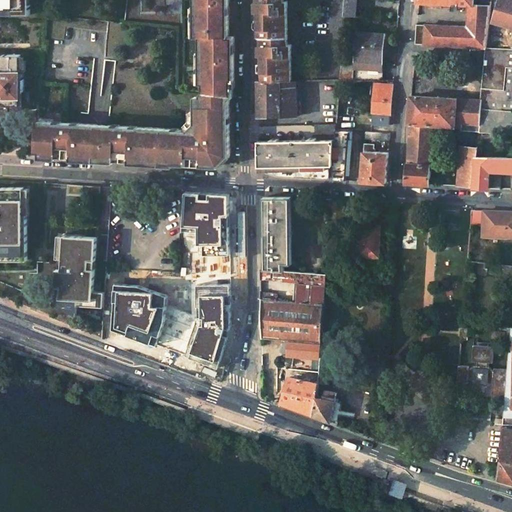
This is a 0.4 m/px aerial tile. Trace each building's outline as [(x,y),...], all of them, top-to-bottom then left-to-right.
[(30,15),(29,0),(0,0),(0,9),(13,9),(13,15),(30,15)] [(0,0),(0,14),(13,15),(13,9),(0,9),(0,0)] [(191,0),(193,90),(203,91),(232,94),(232,81),(230,81),(230,36),(211,36),(211,26),(230,26),(229,0),(191,0)] [(256,0),(258,35),(262,35),(262,43),(261,43),(261,80),(291,80),(291,43),(288,43),(287,0),(256,0)] [(345,0),(345,16),(355,16),(356,0),(345,0)] [(418,0),(418,1),(470,5),(468,28),(428,24),(426,39),(487,46),(492,0),(418,0)] [(511,0),(497,0),(492,21),(511,26),(511,0)] [(428,24),(422,24),(422,29),(416,28),(416,39),(426,39),(428,24)] [(211,36),(230,36),(230,26),(211,26),(211,36)] [(383,32),(358,30),(357,60),(356,79),(381,78),(383,32)] [(511,48),(487,46),(485,64),(511,69),(511,48)] [(24,105),(24,72),(21,72),(21,55),(0,55),(0,109),(11,110),(11,105),(24,105)] [(357,60),(342,59),(341,79),(346,79),(356,79),(357,60)] [(511,69),(485,64),(482,100),(481,106),(511,108),(511,69)] [(261,80),(259,80),(259,117),(281,116),(281,85),(291,85),(291,80),(261,80)] [(393,82),(376,81),(374,122),(390,124),(393,82)] [(132,158),(175,161),(175,164),(218,167),(218,163),(227,154),(230,154),(230,100),(232,98),(232,94),(203,91),(200,94),(201,107),(194,107),(194,123),(187,130),(179,130),(179,132),(173,132),(173,129),(140,127),(140,130),(133,130),(133,127),(121,126),(121,129),(115,128),(115,126),(82,124),(82,126),(76,126),(76,124),(62,123),(62,125),(56,125),(56,122),(40,121),(38,152),(59,153),(75,154),(116,157),(132,158)] [(482,100),(412,94),(410,123),(412,122),(409,161),(408,161),(406,182),(432,185),(434,163),(432,163),(435,124),(462,126),(461,129),(479,131),(480,124),(481,106),(482,100)] [(511,108),(481,106),(480,124),(511,126),(511,108)] [(261,136),(260,136),(260,164),(280,176),(334,179),(337,128),(338,124),(318,124),(317,135),(310,134),(310,137),(280,137),(281,134),(273,134),(273,131),(261,131),(261,136)] [(511,126),(480,124),(479,131),(511,134),(511,126)] [(351,129),(337,128),(334,179),(347,180),(351,129)] [(13,130),(0,129),(0,147),(13,147),(13,130)] [(391,132),(366,130),(366,137),(391,138),(391,132)] [(474,145),(465,144),(464,157),(477,159),(477,152),(478,148),(474,147),(474,145)] [(371,150),(365,150),(363,181),(388,183),(390,151),(371,150)] [(511,153),(477,152),(477,159),(474,185),(474,186),(488,187),(490,171),(511,172),(511,153)] [(477,159),(464,157),(460,184),(474,185),(477,159)] [(102,195),(102,188),(69,186),(69,196),(87,197),(88,194),(102,195)] [(28,262),(28,215),(25,215),(25,206),(25,189),(0,189),(0,255),(7,256),(18,256),(18,261),(28,262)] [(203,193),(187,192),(186,206),(202,207),(203,193)] [(294,197),(265,198),(265,269),(293,271),(294,197)] [(345,200),(333,200),(331,225),(343,226),(345,200)] [(236,207),(212,207),(212,240),(237,240),(236,207)] [(202,211),(186,209),(184,249),(194,250),(195,237),(200,238),(202,211)] [(511,211),(472,209),(471,221),(487,222),(487,235),(511,237),(511,211)] [(382,226),(361,225),(359,257),(381,258),(382,226)] [(95,292),(97,270),(91,270),(91,262),(97,262),(98,239),(66,237),(63,271),(58,271),(57,288),(62,289),(61,309),(78,316),(79,306),(94,307),(95,301),(106,302),(107,293),(95,292)] [(123,282),(124,271),(108,270),(107,281),(123,282)] [(327,273),(295,271),(294,301),(325,303),(326,290),(327,273)] [(271,272),(263,272),(262,280),(270,281),(271,272)] [(122,308),(123,290),(107,289),(107,293),(106,302),(106,307),(122,308)] [(294,301),(261,299),(261,338),(322,342),(325,303),(294,301)] [(322,344),(295,342),(294,357),(320,359),(321,356),(322,344)] [(475,370),(474,393),(487,394),(489,371),(494,371),(493,396),(498,396),(498,398),(506,398),(508,368),(489,367),(489,365),(492,365),(493,349),(473,347),(472,364),(475,364),(475,366),(458,365),(457,383),(468,384),(469,370),(475,370)] [(318,384),(289,376),(280,403),(313,415),(316,396),(318,384)] [(342,401),(316,396),(313,415),(338,425),(342,401)] [(511,425),(505,424),(497,479),(511,482),(511,425)] [(394,482),(388,479),(382,494),(395,499),(401,485),(394,482)]
